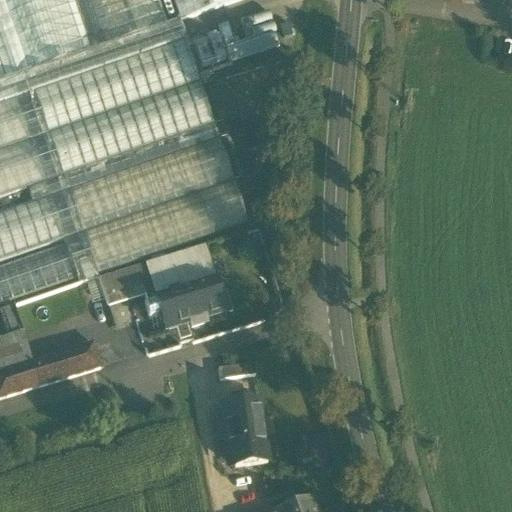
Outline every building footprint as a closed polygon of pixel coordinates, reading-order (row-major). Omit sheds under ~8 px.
[(0,0),(0,84),(94,52),(75,0),(0,0)] [(170,26),(161,0),(88,0),(106,49),(170,26)] [(245,0),(172,0),(181,23),(245,1),(245,0)] [(0,106),(187,43),(181,23),(170,26),(106,49),(94,52),(0,84),(0,106)] [(215,36),(205,39),(213,62),(223,59),(215,36)] [(199,68),(209,64),(200,41),(191,44),(199,68)] [(0,308),(35,296),(37,302),(98,281),(97,278),(248,225),(187,43),(0,106),(0,200),(29,190),(34,206),(0,217),(0,308)] [(203,249),(192,252),(203,285),(199,286),(203,298),(218,292),(203,249)] [(144,294),(148,307),(158,303),(163,318),(168,332),(192,324),(194,329),(209,324),(207,319),(225,313),(218,292),(203,298),(199,286),(203,285),(192,252),(165,262),(163,257),(152,261),(151,261),(153,266),(146,269),(121,276),(129,300),(144,294)] [(99,283),(108,307),(129,300),(121,276),(99,283)] [(151,322),(163,318),(158,303),(148,307),(146,307),(151,322)] [(22,337),(23,336),(14,309),(10,310),(0,313),(0,402),(102,369),(94,344),(32,365),(22,337)] [(218,372),(219,384),(255,379),(253,368),(218,372)] [(258,403),(234,406),(235,415),(228,416),(225,420),(223,423),(224,435),(226,437),(228,452),(227,454),(228,466),(235,471),(267,467),(258,403)] [(223,408),(225,420),(228,416),(235,415),(234,406),(223,408)] [(315,511),(312,502),(282,511),(315,511)]
